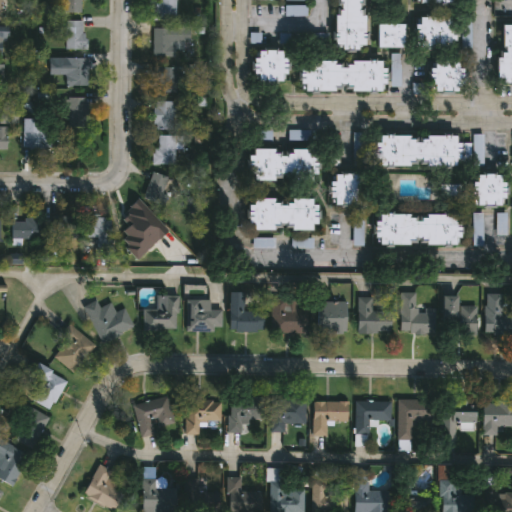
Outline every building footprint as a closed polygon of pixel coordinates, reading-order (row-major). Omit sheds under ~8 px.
[(60,12),(60,0),(79,0),(79,12),(60,12)] [(154,19),(154,0),(173,0),(173,19),(154,19)] [(365,0),(365,48),(334,48),(334,0),(365,0)] [(456,46),(415,46),(415,16),(456,16),(456,46)] [(63,49),(63,21),(83,21),(83,49),(63,49)] [(404,24),(404,46),(377,46),(377,24),(404,24)] [(511,80),(498,80),(498,24),(511,24),(511,80)] [(151,57),(151,27),(188,27),(188,46),(178,46),(178,57),(151,57)] [(251,80),(251,49),(284,49),(284,80),(251,80)] [(389,86),(389,53),(399,53),(399,86),(389,86)] [(64,85),(64,75),(47,75),(47,57),(87,57),(87,85),(64,85)] [(382,90),(298,89),(298,59),(382,60),(382,90)] [(458,90),(430,90),(430,60),(458,60),(458,90)] [(150,79),(150,67),(176,67),(176,92),(157,92),(157,79),(150,79)] [(65,98),(84,98),(84,126),(65,126),(65,98)] [(178,118),(171,118),(171,128),(152,128),(152,102),(178,102),(178,118)] [(0,122),(0,111),(14,111),(14,122),(0,122)] [(21,119),(41,119),(41,149),(21,149),(21,119)] [(459,166),(372,165),(372,133),(459,134),(459,166)] [(470,134),(481,134),(481,163),(470,163),(470,134)] [(153,164),(153,136),(174,136),(174,164),(153,164)] [(250,180),(250,148),(318,148),(319,179),(250,180)] [(141,199),(150,172),(169,178),(160,205),(141,199)] [(331,172),(360,172),(360,205),(331,205),(331,172)] [(476,205),(476,174),(503,174),(503,205),(476,205)] [(249,229),(250,198),(314,198),(313,230),(249,229)] [(138,239),(125,227),(134,216),(129,213),(138,203),(156,219),(138,239)] [(374,244),(375,213),(459,214),(459,245),(374,244)] [(471,244),(471,213),(479,213),(479,244),(471,244)] [(505,213),(506,233),(495,233),(494,213),(505,213)] [(81,237),(81,215),(108,215),(108,249),(94,249),(94,237),(81,237)] [(74,238),(47,238),(47,216),(74,216),(74,238)] [(38,218),(38,238),(9,238),(9,218),(38,218)] [(291,247),(291,239),(309,239),(309,247),(291,247)] [(228,292),(244,293),(243,306),(251,306),(251,297),(261,297),(261,331),(227,330),(228,292)] [(433,309),(433,333),(398,333),(398,293),(414,293),(414,309),(433,309)] [(499,294),(499,313),(511,313),(511,335),(482,335),(483,294),(499,294)] [(140,309),(152,309),(152,295),(176,295),(176,330),(140,330),(140,309)] [(441,334),(441,296),(457,296),(457,306),(474,306),(474,334),(441,334)] [(356,333),(356,297),(370,297),(370,311),(389,311),(389,333),(356,333)] [(269,333),(269,299),(296,299),(296,309),(305,309),(305,333),(269,333)] [(82,305),(94,300),(102,318),(122,309),(131,327),(98,342),(82,305)] [(208,300),(208,309),(219,309),(219,331),(184,331),(184,300),(208,300)] [(345,302),(345,333),(316,333),(316,302),(345,302)] [(93,346),(71,373),(51,356),(65,341),(58,335),(67,324),(93,346)] [(40,382),(29,376),(36,364),(65,379),(48,410),(30,401),(40,382)] [(165,397),(172,426),(153,430),(154,434),(138,437),(131,405),(165,397)] [(261,419),(244,419),(244,432),(227,432),(227,398),(261,398),(261,419)] [(268,432),(268,399),(302,399),(302,424),(283,424),(283,432),(268,432)] [(395,442),(395,399),(423,399),(423,420),(410,420),(410,442),(395,442)] [(197,434),(183,434),(184,401),(218,402),(217,428),(198,427),(197,434)] [(324,422),(324,436),(310,436),(310,401),(346,401),(346,422),(324,422)] [(388,401),(388,420),(375,420),(375,425),(366,425),(366,435),(352,434),(353,401),(388,401)] [(511,426),(496,426),(495,435),(480,434),(481,401),(511,402),(511,426)] [(439,424),(439,403),(474,403),(474,424),(439,424)] [(11,441),(26,408),(45,416),(31,449),(11,441)] [(0,480),(0,440),(26,455),(9,485),(0,480)] [(194,463),(217,462),(217,511),(184,511),(184,488),(194,488),(194,463)] [(97,465),(123,480),(106,509),(80,493),(97,465)] [(140,511),(140,468),(152,468),(153,478),(164,478),(164,488),(174,488),(174,511),(140,511)] [(365,491),(388,492),(388,511),(352,511),(352,469),(365,469),(365,491)] [(259,492),(259,511),(225,511),(225,478),(239,478),(239,492),(259,492)] [(309,511),(309,480),(323,480),(323,494),(344,494),(344,511),(309,511)] [(437,511),(437,481),(453,481),(454,494),(473,494),(473,511),(437,511)] [(267,511),(267,482),(281,482),(281,489),(302,489),(302,511),(267,511)] [(511,492),(511,511),(485,511),(485,492),(511,492)] [(406,511),(406,496),(429,496),(429,511),(406,511)]
